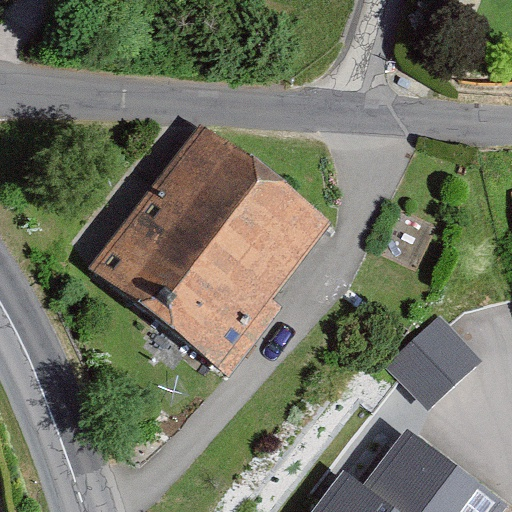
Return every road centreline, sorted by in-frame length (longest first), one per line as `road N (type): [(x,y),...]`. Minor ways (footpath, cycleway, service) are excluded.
road 1 (unclassified): [(350,117),(0,91)]
road 2 (tertiary): [(0,301),(49,405),(85,511)]
road 3 (unclassified): [(511,128),(350,117)]
road 4 (residential): [(350,117),(386,0)]
